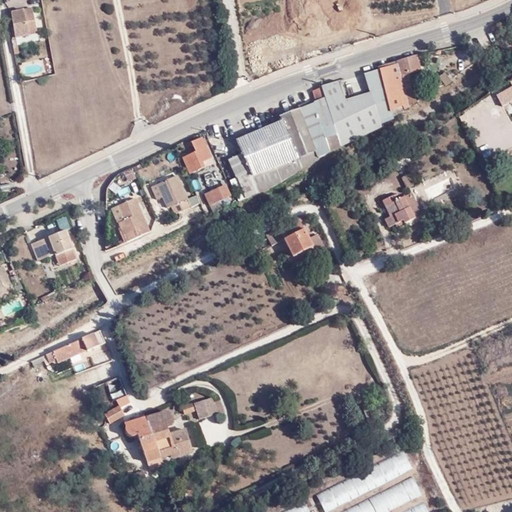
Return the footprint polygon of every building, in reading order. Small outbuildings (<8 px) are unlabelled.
[(16,39),(17,39),(39,35),(34,9),(13,12),(12,8),(5,10),(7,20),(13,20),(16,38),(16,39)] [(287,62),(304,61),(303,48),(286,49),(287,62)] [(394,117),(418,103),(409,75),(421,71),(418,56),(399,62),(381,68),(394,117)] [(343,147),(394,117),(382,72),(367,76),(370,92),(348,97),(343,80),(323,86),(343,147)] [(300,173),(343,147),(323,86),(315,89),(318,100),(283,115),(286,125),(283,126),(300,173)] [(511,88),(503,93),(507,102),(511,99),(511,88)] [(495,110),(502,123),(509,120),(501,106),(495,110)] [(242,204),(300,173),(283,126),(241,144),(245,154),(231,160),(238,179),(233,181),(242,204)] [(199,152),(185,159),(191,174),(215,163),(204,137),(194,142),(199,152)] [(414,168),(407,171),(413,183),(420,180),(414,168)] [(179,178),(159,187),(165,199),(169,209),(172,208),(177,216),(192,209),(179,178)] [(409,186),(393,194),(401,211),(396,214),(399,221),(407,217),(409,221),(437,208),(425,185),(411,191),(409,186)] [(165,199),(159,187),(154,190),(160,201),(165,199)] [(214,203),(228,198),(232,196),(230,191),(226,193),(224,188),(208,194),(212,204),(214,203)] [(189,201),(192,209),(200,205),(197,197),(189,201)] [(150,233),(135,198),(118,205),(127,226),(120,229),(122,236),(136,230),(139,237),(150,233)] [(231,205),(228,198),(214,203),(217,211),(231,205)] [(111,208),(120,229),(127,226),(118,205),(111,208)] [(309,238),(299,219),(266,236),(272,246),(283,239),(291,253),(286,255),(293,267),(318,254),(316,252),(324,248),(317,234),(309,238)] [(125,243),(139,237),(136,230),(122,236),(125,243)] [(33,244),(39,260),(57,253),(58,255),(73,250),(66,231),(33,244)] [(272,254),(267,245),(258,251),(263,260),(272,254)] [(0,289),(11,285),(3,267),(0,268),(0,289)] [(49,355),(48,355),(52,363),(60,359),(61,362),(88,350),(90,352),(108,344),(102,331),(49,355)] [(109,352),(93,358),(96,367),(113,361),(109,352)] [(374,393),(366,396),(375,423),(384,419),(374,393)] [(212,397),(197,404),(202,419),(219,412),(212,397)] [(195,405),(184,409),(187,416),(197,412),(195,405)] [(123,407),(110,414),(114,423),(127,417),(123,407)] [(148,419),(164,456),(171,454),(176,458),(194,453),(187,431),(171,435),(169,427),(172,426),(175,424),(177,420),(176,416),(174,412),(170,411),(165,411),(162,414),(148,419)] [(162,457),(164,456),(148,419),(139,422),(137,421),(135,421),(134,421),(132,422),(130,424),(128,429),(128,432),(131,437),(133,437),(136,438),(141,437),(151,469),(164,465),(162,457)] [(323,509),(412,471),(405,453),(316,491),(323,509)] [(151,484),(146,472),(141,474),(145,486),(151,484)] [(145,486),(141,474),(128,478),(133,492),(146,488),(145,486)] [(414,479),(334,511),(388,511),(422,498),(414,479)] [(310,511),(305,501),(280,511),(310,511)] [(428,511),(425,503),(404,511),(428,511)]
